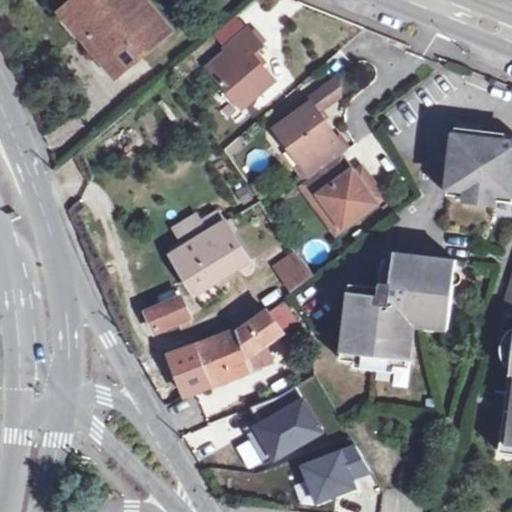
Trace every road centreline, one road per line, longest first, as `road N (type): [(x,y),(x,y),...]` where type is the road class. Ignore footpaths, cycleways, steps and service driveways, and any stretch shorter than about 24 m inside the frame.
road 1 (tertiary): [(182,464),(54,228)]
road 2 (tertiary): [(0,209),(14,280),(18,462)]
road 3 (tertiary): [(0,208),(24,255),(67,399)]
road 4 (tertiary): [(67,399),(71,322),(54,228)]
road 5 (tertiary): [(67,399),(190,511)]
road 6 (tertiary): [(182,464),(121,395),(67,399)]
road 7 (tertiary): [(54,228),(0,96)]
road 8 (secondary): [(393,0),(511,42)]
